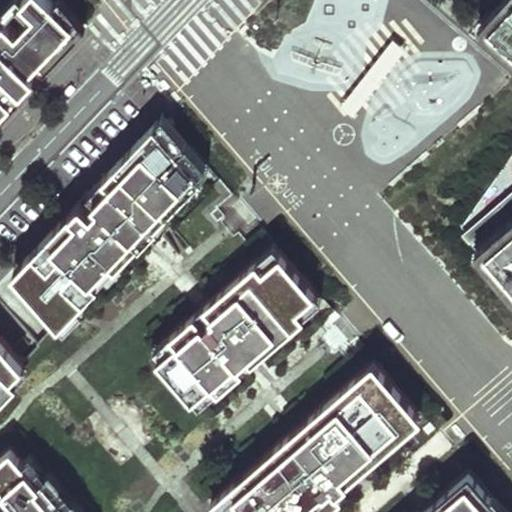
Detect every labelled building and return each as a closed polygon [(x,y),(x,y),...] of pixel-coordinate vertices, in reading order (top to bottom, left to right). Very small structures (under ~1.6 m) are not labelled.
[(0,102),(9,93),(76,21),(53,0),(7,0),(0,8),(0,102)] [(493,8),(480,23),(511,50),(511,0),(500,14),(493,8)] [(168,118),(163,112),(89,190),(92,193),(98,187),(100,189),(168,118)] [(15,267),(60,321),(99,281),(92,275),(110,256),(116,262),(201,173),(178,146),(187,139),(168,118),(100,189),(98,187),(92,193),(89,190),(40,241),(15,267)] [(178,146),(201,173),(209,165),(187,139),(178,146)] [(511,194),(467,233),(477,245),(511,214),(511,194)] [(511,214),(477,245),(505,278),(509,274),(511,277),(511,214)] [(265,230),(247,246),(254,254),(272,238),(265,230)] [(247,246),(202,287),(205,291),(190,304),(187,300),(163,321),(170,329),(151,346),(186,385),(205,368),(212,376),(235,355),(239,359),(255,345),(251,341),(296,301),(289,293),(307,278),(272,238),(254,254),(247,246)] [(151,251),(170,268),(182,255),(162,238),(151,251)] [(92,275),(99,281),(116,262),(110,256),(92,275)] [(307,278),(289,293),(296,301),(313,286),(307,278)] [(202,287),(187,300),(190,304),(205,291),(202,287)] [(163,321),(144,338),(151,346),(170,329),(163,321)] [(30,356),(0,328),(0,398),(24,373),(18,368),(30,356)] [(365,346),(349,361),(355,368),(372,354),(365,346)] [(230,467),(206,488),(226,511),(274,511),(289,499),(296,506),(342,465),(335,458),(354,441),(360,448),(397,416),(390,408),(407,394),(372,354),(355,368),(349,361),(269,432),(275,439),(236,474),(230,467)] [(205,368),(186,385),(193,393),(212,376),(205,368)] [(413,401),(407,394),(390,408),(397,416),(413,401)] [(269,432),(230,467),(236,474),(275,439),(269,432)] [(354,441),(335,458),(342,465),(360,448),(354,441)] [(78,511),(44,473),(42,476),(13,443),(0,454),(0,511),(78,511)] [(424,511),(498,511),(463,470),(439,490),(444,495),(424,511)] [(289,499),(274,511),(288,511),(296,506),(289,499)]
